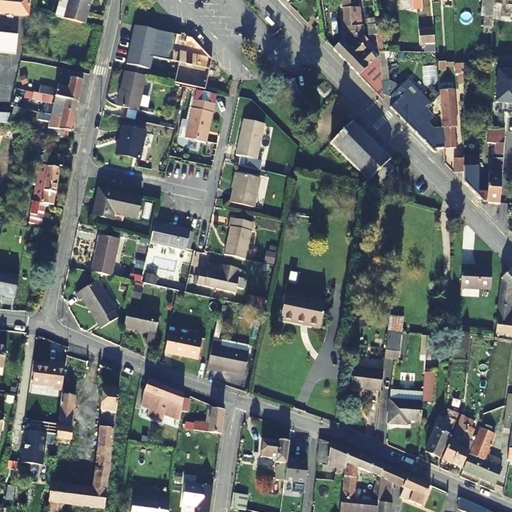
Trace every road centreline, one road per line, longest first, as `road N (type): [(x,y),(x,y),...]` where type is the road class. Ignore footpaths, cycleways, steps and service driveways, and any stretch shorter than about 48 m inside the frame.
road 1 (tertiary): [(266,0),(511,255)]
road 2 (residential): [(509,511),(236,400)]
road 3 (residential): [(236,400),(44,326)]
road 4 (residential): [(81,167),(118,0)]
road 5 (residential): [(44,326),(81,167)]
road 6 (residential): [(81,167),(210,196)]
